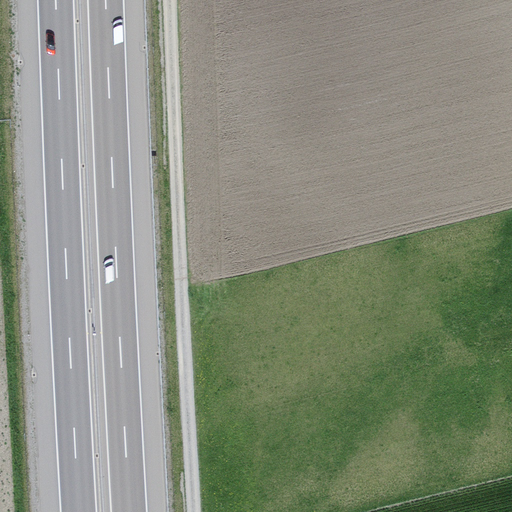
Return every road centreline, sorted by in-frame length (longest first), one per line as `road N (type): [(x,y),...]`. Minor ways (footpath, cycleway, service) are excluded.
road 1 (motorway): [(129,511),(105,0)]
road 2 (track): [(193,511),(169,0)]
road 3 (motorway): [(55,0),(78,511)]
